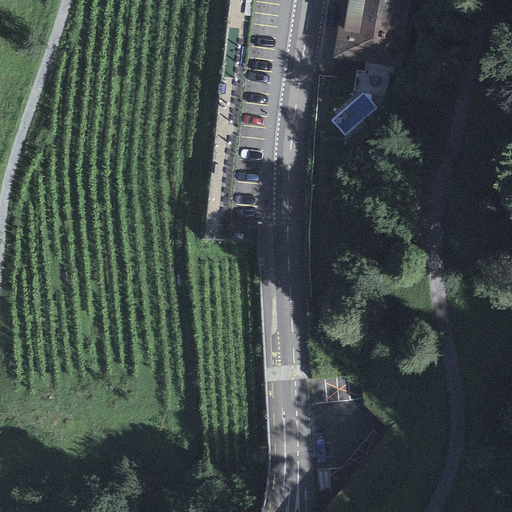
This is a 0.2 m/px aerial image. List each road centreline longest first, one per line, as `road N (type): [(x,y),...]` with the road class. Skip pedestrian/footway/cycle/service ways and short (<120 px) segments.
road 1 (tertiary): [(308,0),(287,215),(296,511)]
road 2 (track): [(0,233),(19,121),(64,0)]
road 3 (primary): [(511,324),(367,511)]
